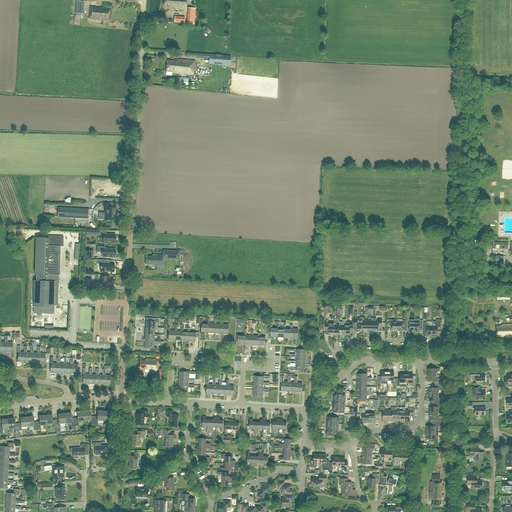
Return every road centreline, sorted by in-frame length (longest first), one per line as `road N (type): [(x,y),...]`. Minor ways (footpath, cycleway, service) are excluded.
road 1 (unclassified): [(120,398),(143,0)]
road 2 (track): [(454,361),(465,0)]
road 3 (residential): [(417,360),(417,425),(370,431),(351,443)]
road 4 (residential): [(345,373),(337,359),(342,350),(370,342),(415,341),(429,348),(430,361)]
